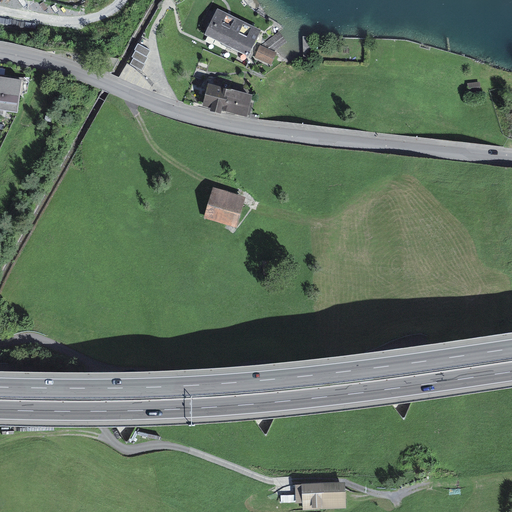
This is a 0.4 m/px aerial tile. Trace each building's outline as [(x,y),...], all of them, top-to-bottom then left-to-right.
[(216,7),(204,33),(249,54),(261,28),(216,7)] [(256,52),(273,61),(279,49),(262,41),(256,52)] [(150,51),(141,47),(133,62),(143,67),(150,51)] [(21,81),(0,78),(0,109),(17,112),(21,81)] [(249,98),(209,87),(205,105),(245,115),(249,98)] [(242,200),(216,191),(208,216),(234,224),(242,200)] [(300,482),(299,501),(343,502),(343,482),(300,482)]
